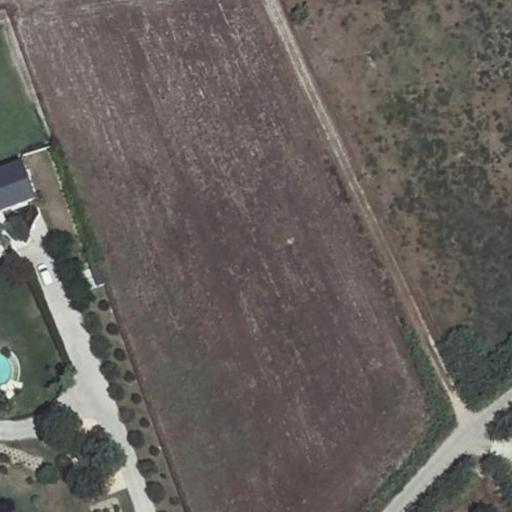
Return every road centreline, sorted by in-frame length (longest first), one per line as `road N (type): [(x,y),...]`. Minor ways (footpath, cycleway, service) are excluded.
road 1 (track): [(469,433),(272,0)]
road 2 (unclassified): [(511,399),(395,511)]
